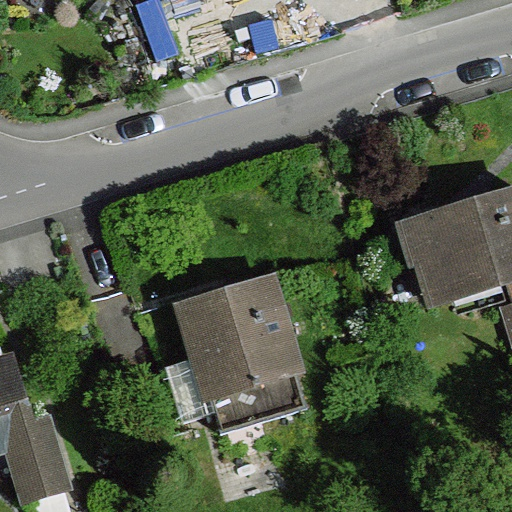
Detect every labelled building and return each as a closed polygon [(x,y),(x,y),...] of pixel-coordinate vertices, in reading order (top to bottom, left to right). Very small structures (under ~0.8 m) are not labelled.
[(511,196),(430,220),(455,301),(511,285),(511,196)] [(303,386),(273,288),(186,313),(202,360),(218,411),(303,386)] [(218,411),(202,360),(162,372),(178,424),(218,411)] [(31,434),(12,366),(0,369),(0,454),(15,450),(28,498),(66,488),(49,429),(31,434)] [(309,410),(303,386),(218,411),(225,435),(309,410)]
